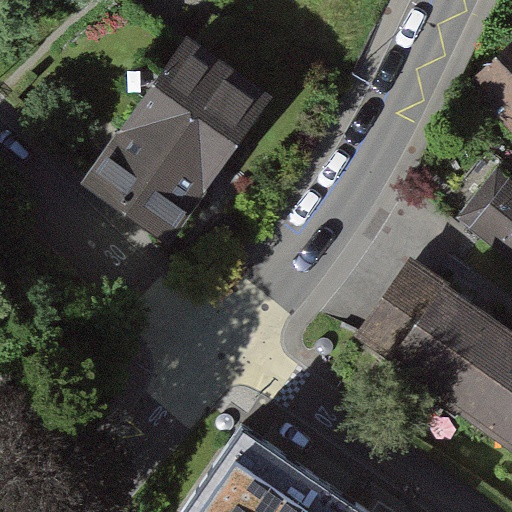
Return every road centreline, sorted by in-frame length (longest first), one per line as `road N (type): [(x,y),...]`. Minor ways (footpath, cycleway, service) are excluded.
road 1 (residential): [(226,351),(363,176),(452,0)]
road 2 (residential): [(226,351),(144,298),(0,156)]
road 3 (residential): [(467,511),(226,351)]
road 4 (residential): [(96,511),(226,351)]
